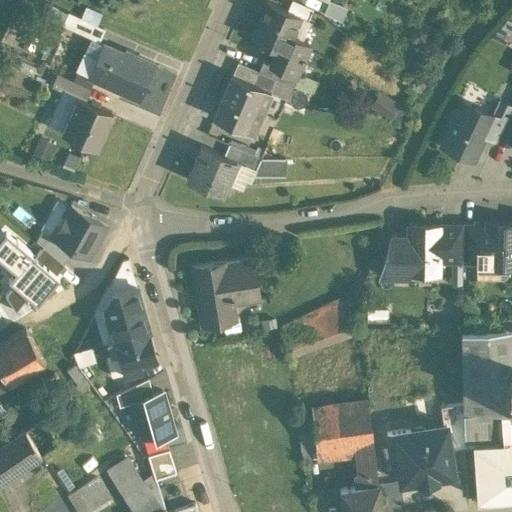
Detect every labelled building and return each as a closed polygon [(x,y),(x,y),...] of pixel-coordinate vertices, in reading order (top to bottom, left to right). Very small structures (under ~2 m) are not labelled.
[(311,7),(294,0),(290,0),(286,10),(306,18),(311,7)] [(286,10),(266,1),(251,36),(276,47),(270,61),(269,62),(294,73),(294,72),(307,40),(299,37),(306,18),(286,10)] [(103,27),(79,16),(73,30),(97,40),(103,27)] [(131,57),(100,43),(87,74),(138,97),(153,64),(132,54),(131,57)] [(294,73),(269,62),(270,61),(263,58),(258,70),(292,85),(298,73),(294,72),(294,73)] [(90,87),(57,72),(51,85),(75,96),(76,95),(85,99),(90,87)] [(269,90),(230,74),(212,115),(243,129),(255,101),(263,105),(269,90)] [(383,90),(374,106),(400,121),(410,105),(383,90)] [(85,99),(76,95),(75,96),(60,130),(95,145),(110,111),(85,99)] [(511,106),(498,100),(491,116),(492,116),(483,137),(495,143),(497,139),(511,106)] [(491,116),(461,102),(458,109),(453,111),(450,118),(451,123),(442,144),(472,158),(483,137),(492,116),(491,116)] [(511,135),(511,106),(497,139),(510,145),(511,142),(510,141),(511,135)] [(52,155),(57,139),(43,135),(38,151),(52,155)] [(247,152),(227,143),(222,155),(234,160),(234,161),(242,163),(247,152)] [(200,145),(185,178),(219,193),(234,161),(234,160),(222,155),(200,145)] [(284,158),(260,157),(247,152),(242,163),(253,169),(251,176),(284,176),(284,158)] [(86,256),(104,224),(70,206),(52,238),(72,249),(86,256)] [(511,223),(476,223),(476,226),(475,262),(475,265),(511,265),(511,223)] [(407,237),(391,237),(379,276),(409,277),(409,272),(438,273),(438,261),(439,225),(407,225),(407,237)] [(462,226),(439,225),(438,261),(461,261),(462,226)] [(476,226),(462,226),(461,261),(475,262),(476,226)] [(58,275),(56,273),(35,256),(4,231),(0,236),(0,258),(15,271),(8,279),(14,284),(27,294),(36,302),(58,275)] [(64,264),(72,249),(52,238),(41,231),(36,241),(43,247),(64,264)] [(56,273),(64,264),(43,247),(35,256),(56,273)] [(124,251),(114,272),(118,289),(133,285),(124,251)] [(225,260),(191,266),(200,324),(221,321),(218,304),(258,298),(251,257),(225,261),(225,260)] [(14,310),(27,294),(14,284),(5,295),(14,310)] [(140,308),(133,285),(118,289),(104,310),(107,318),(138,309),(140,308)] [(355,293),(282,328),(286,357),(360,333),(355,293)] [(138,309),(107,318),(113,340),(145,331),(138,309)] [(104,310),(93,313),(102,344),(106,342),(113,340),(107,318),(104,310)] [(511,336),(511,327),(460,331),(462,401),(462,411),(508,408),(508,395),(504,396),(504,390),(507,390),(506,374),(511,373),(511,336)] [(25,328),(0,342),(0,359),(8,355),(21,375),(22,374),(44,361),(43,360),(25,328)] [(145,331),(113,340),(116,351),(121,367),(130,365),(138,362),(154,358),(146,331),(145,331)] [(113,340),(106,342),(109,353),(116,351),(113,340)] [(8,355),(0,359),(0,369),(7,382),(21,375),(8,355)] [(138,362),(130,365),(132,371),(140,368),(138,362)] [(115,394),(119,406),(130,403),(143,399),(142,394),(151,391),(148,378),(115,394)] [(154,438),(175,433),(163,388),(151,391),(142,394),(143,399),(152,435),(154,438)] [(130,403),(140,439),(152,435),(143,399),(130,403)] [(462,401),(440,405),(442,423),(445,422),(449,447),(464,445),(464,441),(462,411),(462,401)] [(369,407),(311,415),(315,457),(355,451),(355,449),(373,446),(369,407)] [(511,407),(508,408),(462,411),(464,441),(473,441),(511,438),(511,407)] [(311,415),(296,417),(302,459),(315,457),(311,415)] [(5,419),(0,421),(0,444),(16,434),(14,430),(5,419)] [(442,423),(386,432),(390,458),(396,457),(399,481),(453,472),(449,447),(445,422),(442,423)] [(16,434),(0,444),(0,462),(8,475),(41,454),(24,428),(20,431),(16,434)] [(511,438),(473,441),(477,498),(482,497),(511,494),(511,473),(509,474),(508,460),(511,459),(511,438)] [(145,445),(96,478),(111,502),(122,497),(128,511),(148,511),(163,507),(155,479),(147,455),(145,445)] [(373,446),(355,449),(355,451),(358,473),(376,470),(373,446)] [(168,450),(147,455),(155,479),(175,471),(168,450)] [(356,486),(338,488),(342,511),(381,511),(376,470),(358,473),(354,473),(356,486)] [(96,478),(67,496),(76,511),(95,511),(111,502),(96,478)] [(195,511),(193,503),(165,511),(164,511),(195,511)]
